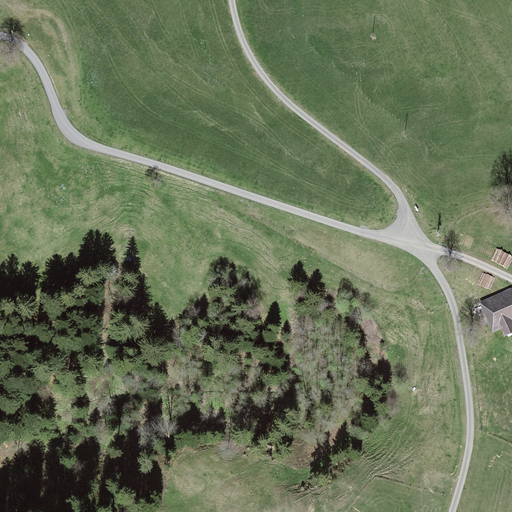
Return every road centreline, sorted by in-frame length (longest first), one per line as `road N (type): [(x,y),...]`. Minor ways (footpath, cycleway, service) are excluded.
road 1 (track): [(0,35),(35,60),(80,138),(413,242)]
road 2 (track): [(231,0),(244,44),(271,86),(395,188),(413,242)]
road 3 (track): [(413,242),(450,296),(469,402),(466,462),(451,511)]
